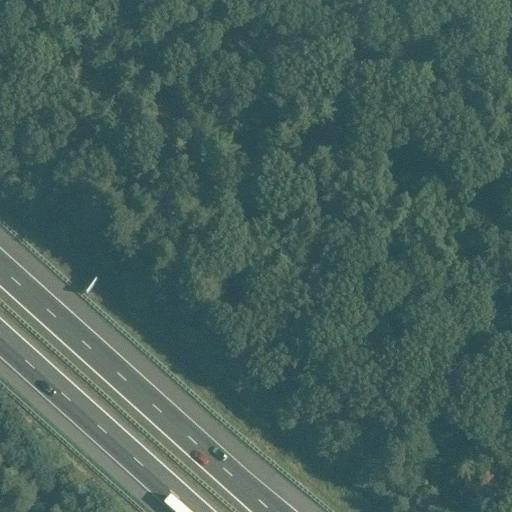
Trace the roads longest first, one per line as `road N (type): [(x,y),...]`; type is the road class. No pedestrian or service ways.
road 1 (motorway): [(271,511),(0,268)]
road 2 (motorway): [(0,337),(193,511)]
